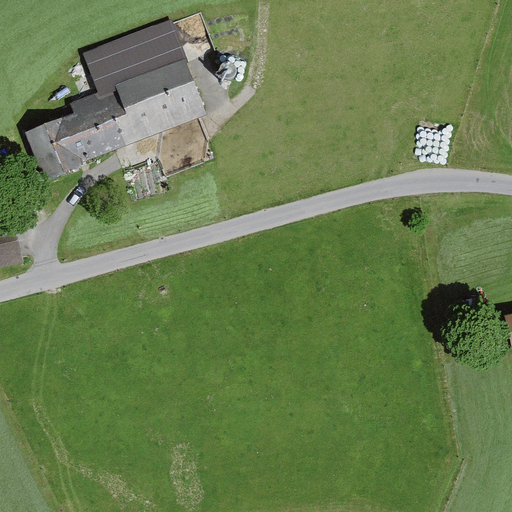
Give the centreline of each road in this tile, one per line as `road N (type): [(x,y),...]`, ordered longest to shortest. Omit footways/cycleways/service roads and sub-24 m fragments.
road 1 (unclassified): [(0,292),(374,190),(432,181),(511,185)]
road 2 (track): [(52,278),(52,230),(72,196),(108,164),(207,126),(251,89)]
